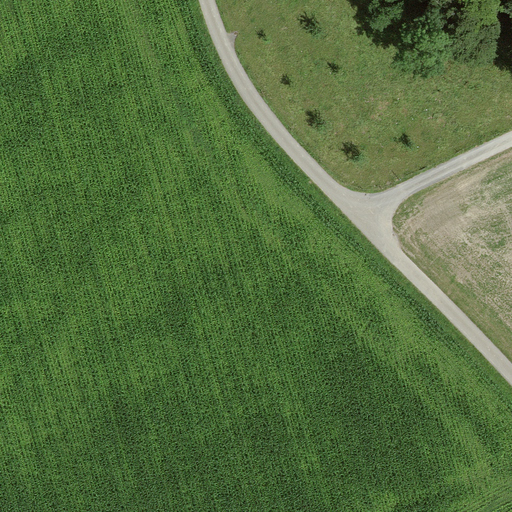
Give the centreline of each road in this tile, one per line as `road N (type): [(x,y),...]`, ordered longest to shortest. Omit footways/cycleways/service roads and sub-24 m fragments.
road 1 (residential): [(206,0),(252,99),(361,219)]
road 2 (residential): [(511,375),(361,219)]
road 3 (track): [(511,138),(361,219)]
